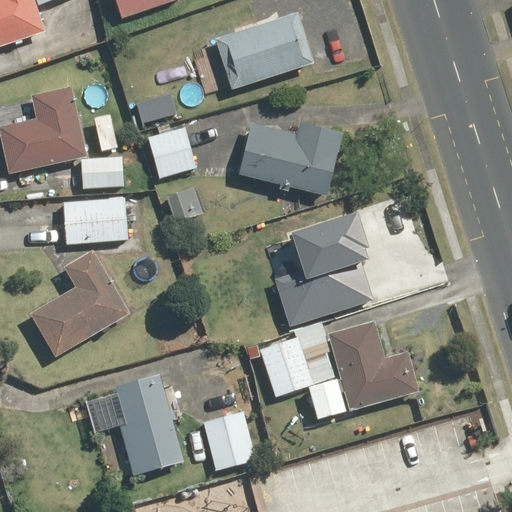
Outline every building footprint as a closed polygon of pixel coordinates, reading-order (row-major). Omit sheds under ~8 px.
[(0,0),(0,47),(39,34),(30,9),(55,0),(0,0)] [(114,0),(121,20),(176,0),(114,0)] [(291,13),(211,41),(229,92),(309,64),(291,13)] [(34,122),(0,128),(0,141),(6,175),(80,161),(85,193),(126,185),(121,159),(90,164),(76,85),(29,94),(34,122)] [(181,126),(145,137),(158,180),(194,168),(181,126)] [(297,135),(247,126),(238,179),(327,195),(338,136),(298,128),(297,135)] [(192,189),(165,200),(175,223),(201,212),(192,189)] [(126,202),(61,204),(62,245),(127,244),(126,202)] [(274,276),(288,325),(375,300),(363,259),(371,257),(358,214),(292,234),(302,267),(274,276)] [(74,289),(29,314),(55,359),(132,317),(96,252),(63,269),(74,289)] [(245,279),(199,297),(215,337),(260,320),(245,279)] [(307,390),(316,422),(417,394),(406,354),(382,361),(371,322),(325,335),(338,381),(307,390)] [(297,337),(256,351),(272,399),(333,378),(324,349),(303,356),(297,337)] [(129,430),(117,433),(130,477),(185,461),(162,381),(119,394),(129,430)] [(242,411),(202,422),(215,473),(256,462),(242,411)]
